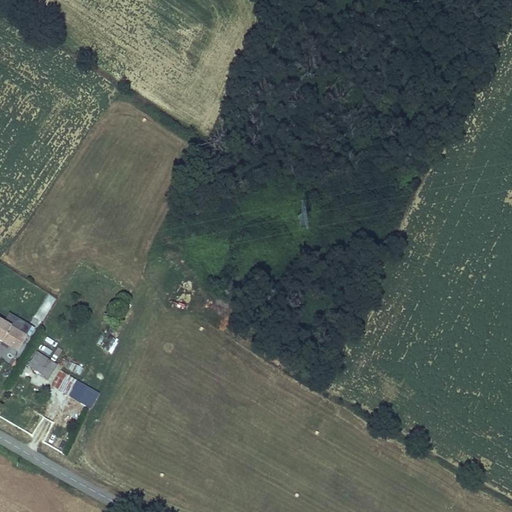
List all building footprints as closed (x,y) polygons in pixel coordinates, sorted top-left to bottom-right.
[(42,323),(56,299),(47,294),(34,318),(42,323)] [(0,348),(12,356),(17,349),(0,337),(0,348)] [(26,368),(47,381),(52,373),(32,359),(26,368)] [(70,363),(66,371),(79,377),(83,368),(70,363)] [(76,385),(58,373),(50,387),(68,398),(76,385)]
